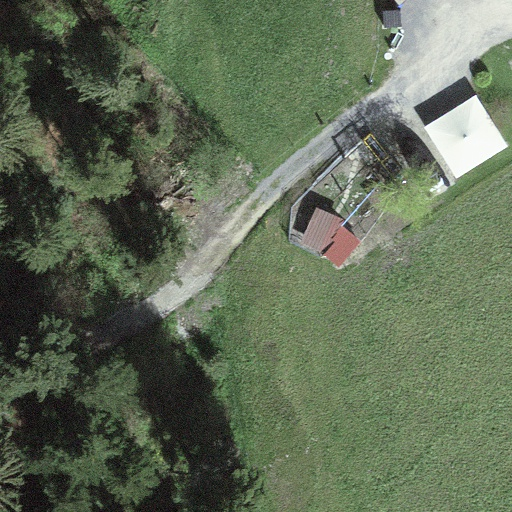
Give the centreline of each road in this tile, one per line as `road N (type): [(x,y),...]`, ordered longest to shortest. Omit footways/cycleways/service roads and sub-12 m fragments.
road 1 (track): [(12,360),(147,290),(448,19),(511,2)]
road 2 (track): [(0,267),(27,511)]
